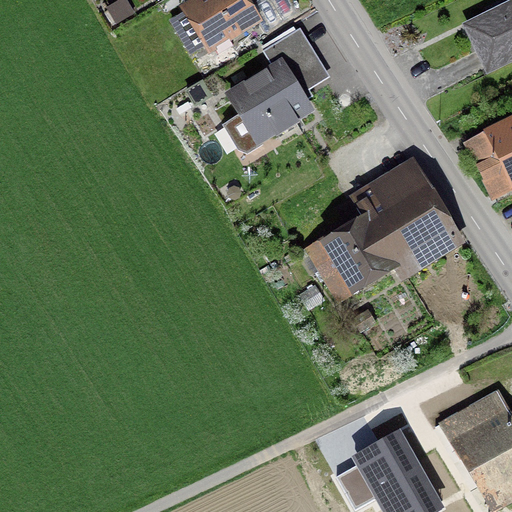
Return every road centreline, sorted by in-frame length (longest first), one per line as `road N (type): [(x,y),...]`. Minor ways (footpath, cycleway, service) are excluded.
road 1 (track): [(158,511),(511,335)]
road 2 (tertiary): [(331,0),(511,277)]
